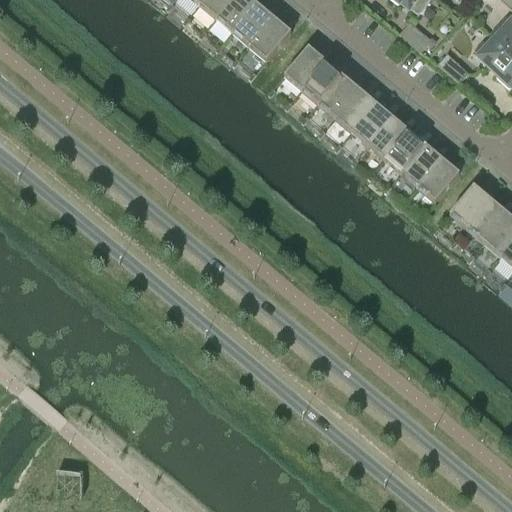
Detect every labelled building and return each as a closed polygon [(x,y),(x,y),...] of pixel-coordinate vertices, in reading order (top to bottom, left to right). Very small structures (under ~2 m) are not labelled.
[(205,0),(186,0),(198,9),(205,0)] [(205,0),(198,9),(215,23),(234,0),(205,0)] [(234,0),(215,23),(231,37),(256,8),(246,0),(234,0)] [(425,8),(430,0),(387,0),(398,8),(400,6),(408,12),(408,11),(417,18),(418,17),(419,16),(421,14),(423,11),(425,8)] [(511,0),(499,0),(498,2),(511,14),(511,0)] [(272,22),(256,8),(231,37),(248,51),(272,22)] [(494,42),(511,58),(511,25),(505,20),(489,37),(494,42)] [(272,22),(248,51),(265,66),(290,37),(272,22)] [(420,54),(428,44),(408,28),(400,38),(420,54)] [(511,58),(494,42),(487,50),(481,45),(473,54),(479,60),(478,60),(490,71),(497,77),(495,80),(508,92),(510,89),(511,91),(511,90),(511,58)] [(300,95),(325,66),(307,51),(283,80),(300,95)] [(458,86),(467,77),(446,57),(436,68),(458,86)] [(300,95),(317,109),(341,80),(325,66),(300,95)] [(317,109),(333,123),(358,94),(341,80),(317,109)] [(333,123),(350,137),(374,107),(358,94),(333,123)] [(350,137),(366,150),(391,121),(374,107),(350,137)] [(366,150),(383,164),(407,135),(391,121),(366,150)] [(383,164),(399,178),(424,149),(407,135),(383,164)] [(399,178),(416,192),(440,163),(424,149),(399,178)] [(440,163),(416,192),(433,207),(458,178),(440,163)] [(465,233),(490,204),(472,190),(448,219),(465,233)] [(465,233),(482,247),(506,218),(490,204),(465,233)] [(482,247),(498,261),(511,244),(511,222),(506,218),(482,247)] [(511,244),(498,261),(511,272),(511,244)]
